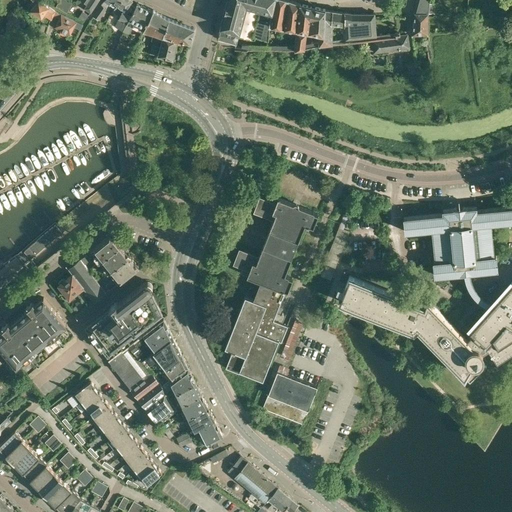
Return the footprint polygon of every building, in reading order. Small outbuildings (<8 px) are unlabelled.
[(45,12),(52,17),(53,15),(56,11),(39,0),(32,0),(30,2),(33,6),(31,10),(42,17),(45,12)] [(85,0),(84,3),(86,4),(84,8),(90,12),(98,0),(85,0)] [(121,0),(103,0),(101,4),(92,15),(97,19),(106,7),(110,10),(114,4),(117,6),(118,4),(121,0)] [(121,0),(118,4),(123,8),(118,17),(121,18),(117,27),(123,30),(135,6),(130,2),(131,0),(121,0)] [(275,0),(227,0),(226,5),(225,4),(224,11),(220,26),(221,26),(220,27),(239,32),(247,5),(255,7),(254,13),(259,15),(254,36),(268,40),(269,41),(269,31),(270,25),(270,26),(275,0)] [(275,0),(270,26),(283,28),(284,28),(287,8),(288,0),(275,0)] [(288,0),(287,8),(284,28),(295,30),(300,3),(290,0),(288,0)] [(416,0),(413,13),(415,13),(412,34),(428,33),(428,13),(429,13),(429,8),(429,0),(416,0)] [(134,21),(144,26),(145,27),(152,10),(137,3),(136,6),(135,6),(123,30),(128,33),(134,21)] [(300,3),(295,30),(297,30),(295,47),(305,46),(306,31),(310,6),(300,3)] [(306,31),(319,33),(321,33),(324,9),(310,6),(306,31)] [(326,9),(324,9),(321,33),(319,33),(319,39),(319,43),(332,41),(332,32),(333,23),(345,26),(345,12),(326,9)] [(152,10),(145,27),(144,30),(154,33),(151,41),(153,41),(150,53),(158,55),(162,39),(169,19),(153,10),(152,10)] [(56,11),(53,15),(59,18),(55,26),(70,34),(76,21),(56,11)] [(86,18),(88,15),(82,12),(79,18),(82,20),(83,20),(86,19),(86,18)] [(351,13),(345,12),(345,26),(346,40),(373,38),(376,37),(376,33),(374,13),(362,13),(351,13)] [(169,19),(162,39),(172,41),(171,45),(175,47),(177,40),(190,42),(194,28),(169,19)] [(220,31),(218,38),(236,43),(239,32),(220,27),(220,31)] [(400,35),(376,37),(373,38),(374,51),(409,48),(407,34),(400,35)] [(162,39),(158,55),(172,59),(175,47),(171,45),(172,41),(162,39)] [(288,325),(274,319),(286,289),(288,290),(292,278),(288,276),(289,275),(285,274),(305,224),(309,225),(309,224),(313,226),(318,214),(314,212),(314,211),(278,197),(278,198),(271,195),(269,201),(261,197),(255,211),(274,218),(259,257),(240,249),(235,263),(243,266),(241,272),(248,274),(247,275),(261,280),(254,298),(245,295),(225,346),(232,349),(231,350),(233,350),(226,367),(240,372),(240,370),(263,379),(279,340),(282,341),(288,325)] [(461,208),(443,210),(444,214),(405,217),(406,231),(433,228),(436,261),(434,261),(435,274),(464,272),(468,271),(497,269),(496,255),(494,255),(491,223),(511,220),(511,206),(477,210),(476,206),(461,208)] [(61,232),(55,225),(19,256),(25,263),(61,232)] [(339,226),(327,257),(320,275),(332,279),(350,231),(339,226)] [(110,235),(91,250),(95,255),(94,256),(99,262),(100,261),(121,244),(114,235),(110,235)] [(121,244),(100,261),(104,266),(103,267),(108,273),(109,272),(130,255),(121,244)] [(113,278),(102,286),(106,291),(138,266),(130,255),(109,272),(113,278)] [(72,273),(83,287),(94,300),(106,291),(102,286),(84,263),(80,259),(68,268),(72,273)] [(468,271),(464,272),(465,275),(465,278),(467,282),(469,286),(471,289),(473,292),(476,295),(479,298),(483,300),(487,301),(494,303),(497,299),(488,297),(484,295),(482,294),(479,292),(477,289),(474,287),(473,284),(471,281),(470,278),(469,274),(468,271)] [(83,287),(72,273),(58,284),(69,298),(83,287)] [(424,305),(350,275),(345,287),(338,284),(336,289),(343,292),(340,300),(355,306),(412,329),(413,331),(414,332),(415,333),(416,335),(418,336),(420,336),(422,337),(423,337),(425,337),(427,337),(470,381),(486,365),(481,359),(482,358),(481,357),(479,354),(489,347),(496,358),(511,346),(511,282),(497,299),(494,303),(470,329),(472,331),(466,338),(427,298),(424,305)] [(110,309),(84,328),(108,359),(108,360),(164,317),(151,291),(151,290),(152,289),(152,288),(153,287),(152,286),(152,285),(152,284),(151,283),(151,282),(150,282),(149,282),(149,281),(148,281),(147,281),(146,281),(145,281),(144,282),(118,302),(117,301),(109,307),(110,309)] [(0,333),(0,345),(26,376),(37,367),(37,368),(38,368),(39,368),(40,367),(39,366),(62,347),(63,347),(64,347),(65,347),(64,345),(76,334),(44,297),(35,304),(33,301),(25,308),(27,311),(11,324),(9,322),(1,329),(3,331),(0,333)] [(76,311),(86,303),(82,298),(72,306),(76,311)] [(108,360),(130,388),(137,384),(152,372),(142,359),(173,336),(164,317),(108,360)] [(142,359),(152,372),(155,375),(183,355),(173,336),(142,359)] [(183,355),(155,375),(160,382),(163,385),(188,366),(183,355)] [(20,374),(13,365),(9,369),(15,377),(20,374)] [(188,366),(163,385),(165,393),(171,388),(171,387),(174,386),(176,392),(196,382),(188,366)] [(303,423),(317,386),(288,375),(278,370),(263,407),(303,423)] [(137,384),(130,388),(138,398),(160,382),(155,375),(152,372),(137,384)] [(78,401),(95,387),(93,385),(94,384),(90,379),(72,393),(78,401)] [(177,409),(165,393),(163,385),(160,382),(138,398),(145,408),(158,424),(177,409)] [(196,382),(176,392),(182,403),(202,393),(196,382)] [(51,396),(54,393),(48,385),(45,388),(51,396)] [(97,390),(95,387),(78,401),(84,408),(102,394),(98,389),(97,390)] [(202,393),(182,403),(189,416),(208,406),(202,393)] [(102,394),(84,408),(90,416),(108,402),(104,397),(103,397),(101,395),(102,394)] [(112,407),(108,402),(90,416),(96,423),(114,409),(113,410),(111,407),(112,407)] [(208,406),(189,416),(195,428),(199,426),(215,418),(208,406)] [(118,414),(114,409),(96,423),(102,431),(119,417),(117,415),(118,414)] [(34,427),(42,419),(38,415),(30,423),(34,427)] [(121,420),(119,417),(102,431),(107,439),(126,424),(122,419),(121,420)] [(215,418),(199,426),(208,442),(223,435),(215,418)] [(46,423),(42,419),(34,427),(38,432),(46,423)] [(170,420),(161,426),(164,431),(173,425),(170,420)] [(129,429),(126,424),(107,439),(108,439),(110,437),(116,444),(131,432),(129,430),(129,429)] [(6,455),(23,438),(15,430),(0,444),(0,448),(6,454),(5,454),(6,455)] [(133,435),(131,432),(116,444),(122,452),(137,439),(134,435),(133,435)] [(181,446),(192,440),(188,432),(172,439),(175,442),(178,441),(181,446)] [(49,446),(57,438),(53,434),(45,442),(49,446)] [(23,438),(6,455),(14,463),(31,447),(22,439),(23,438)] [(62,442),(57,438),(49,446),(53,450),(62,442)] [(138,440),(137,439),(122,452),(127,459),(125,461),(143,447),(139,442),(139,443),(137,440),(138,440)] [(39,455),(31,447),(14,463),(23,472),(40,455),(39,455)] [(147,452),(143,447),(125,461),(131,469),(149,455),(149,454),(148,455),(146,453),(147,452)] [(216,454),(215,454),(218,460),(228,454),(226,449),(216,454)] [(64,463),(72,455),(68,451),(60,459),(64,463)] [(47,463),(40,455),(23,472),(30,479),(30,480),(47,463)] [(76,459),(72,455),(64,463),(68,468),(76,459)] [(153,460),(149,455),(131,469),(137,476),(154,463),(152,460),(153,460)] [(228,470),(238,478),(250,463),(241,455),(228,470)] [(47,463),(30,480),(38,488),(55,472),(47,464),(47,463)] [(156,465),(154,463),(137,476),(137,477),(140,475),(145,482),(161,470),(157,465),(156,465)] [(250,463),(238,478),(253,491),(249,497),(260,506),(261,506),(268,498),(276,488),(278,486),(278,485),(250,463)] [(89,472),(85,468),(76,476),(80,480),(89,472)] [(63,481),(55,472),(38,488),(47,497),(63,481)] [(93,477),(89,472),(80,480),(85,485),(93,477)] [(97,493),(102,483),(97,480),(92,490),(97,493)] [(71,489),(63,481),(47,497),(55,505),(72,488),(71,489)] [(108,486),(102,483),(97,493),(102,496),(108,486)] [(276,488),(268,498),(272,501),(269,505),(277,511),(278,511),(282,509),(283,510),(286,506),(291,510),(298,502),(288,495),(278,486),(276,488)] [(69,511),(81,497),(72,488),(55,505),(56,505),(62,511),(69,511)] [(123,509),(129,499),(124,496),(118,507),(123,509)] [(85,511),(91,503),(81,497),(69,511),(85,511)] [(129,511),(133,511),(139,504),(134,501),(128,511),(129,511)] [(7,502),(0,508),(0,511),(11,511),(14,509),(7,502)] [(98,511),(101,508),(91,503),(85,511),(98,511)]
